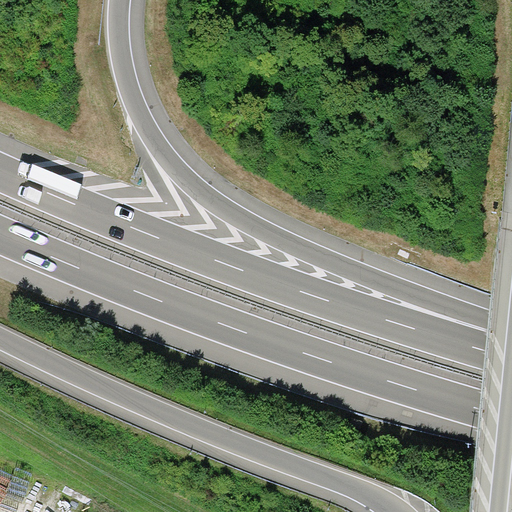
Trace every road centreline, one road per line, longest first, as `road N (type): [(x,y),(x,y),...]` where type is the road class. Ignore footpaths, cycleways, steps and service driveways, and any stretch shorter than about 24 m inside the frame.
road 1 (motorway): [(499,351),(333,269),(196,185),(140,107),(124,56),(123,0)]
road 2 (motorway): [(0,235),(309,355),(511,418)]
road 3 (motorway): [(499,351),(314,294),(0,169)]
road 4 (motorway): [(0,340),(390,511)]
road 5 (motorway): [(511,357),(497,511)]
